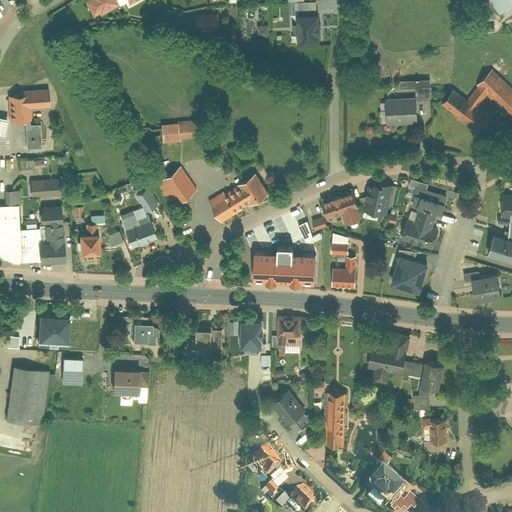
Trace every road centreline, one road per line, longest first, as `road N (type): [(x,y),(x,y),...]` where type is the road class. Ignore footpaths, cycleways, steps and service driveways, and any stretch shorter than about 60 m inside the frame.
road 1 (primary): [(438,319),(212,296)]
road 2 (primary): [(212,296),(0,283)]
road 3 (residential): [(335,179),(221,236),(212,296)]
road 4 (residential): [(466,505),(467,321)]
road 5 (residential): [(342,0),(335,179)]
road 6 (residential): [(438,319),(477,163)]
road 7 (residential): [(477,163),(399,159),(335,179)]
